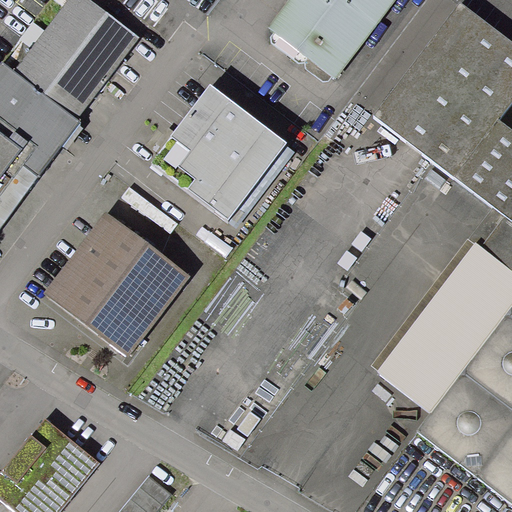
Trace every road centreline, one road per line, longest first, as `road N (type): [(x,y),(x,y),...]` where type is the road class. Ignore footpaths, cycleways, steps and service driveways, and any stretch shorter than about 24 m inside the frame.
road 1 (unknown): [(102,406),(421,0)]
road 2 (residential): [(268,511),(0,336)]
